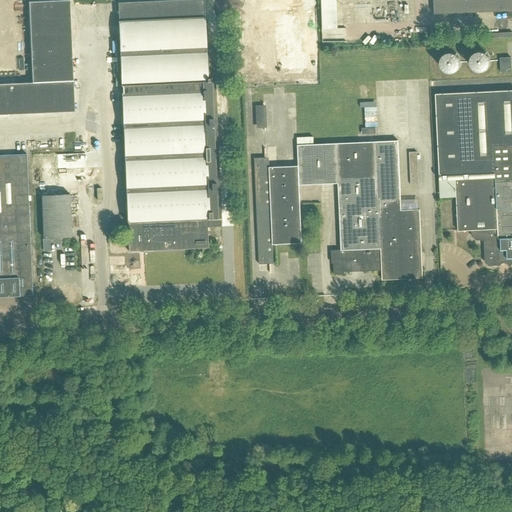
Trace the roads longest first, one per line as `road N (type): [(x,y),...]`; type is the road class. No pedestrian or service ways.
road 1 (unclassified): [(511,304),(0,326)]
road 2 (unknown): [(104,322),(107,168),(94,11)]
